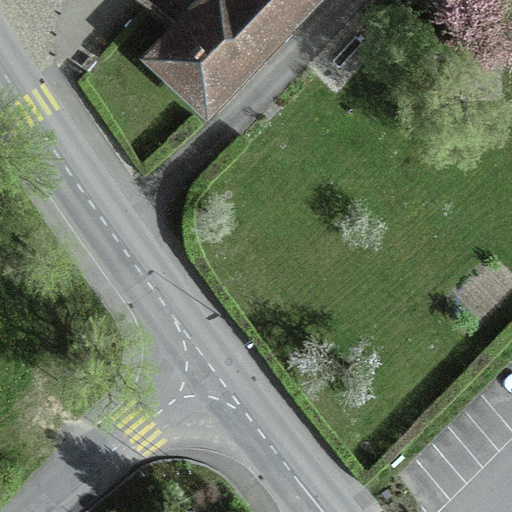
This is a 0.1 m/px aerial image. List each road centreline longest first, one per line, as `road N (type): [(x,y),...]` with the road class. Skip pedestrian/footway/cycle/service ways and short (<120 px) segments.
road 1 (tertiary): [(0,72),(217,377)]
road 2 (unclassified): [(217,377),(58,511)]
road 3 (tertiary): [(326,511),(217,377)]
